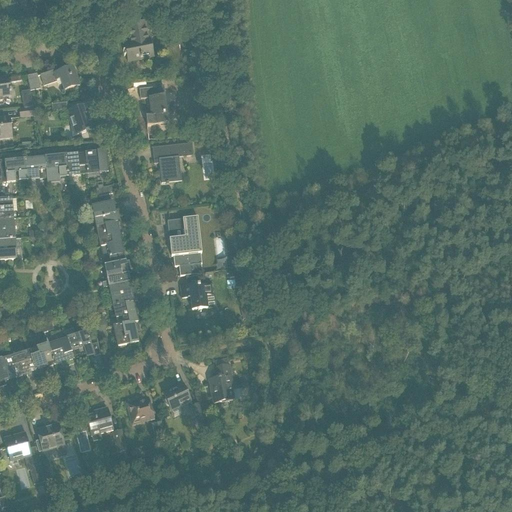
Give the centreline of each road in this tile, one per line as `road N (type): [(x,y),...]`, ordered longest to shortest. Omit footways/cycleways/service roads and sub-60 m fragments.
road 1 (unclassified): [(0,396),(168,350),(175,337),(151,194),(121,140),(106,63),(96,51)]
road 2 (unclassified): [(101,511),(348,450),(511,385)]
road 3 (track): [(296,511),(272,473),(251,245)]
road 4 (track): [(249,236),(222,118),(209,0)]
